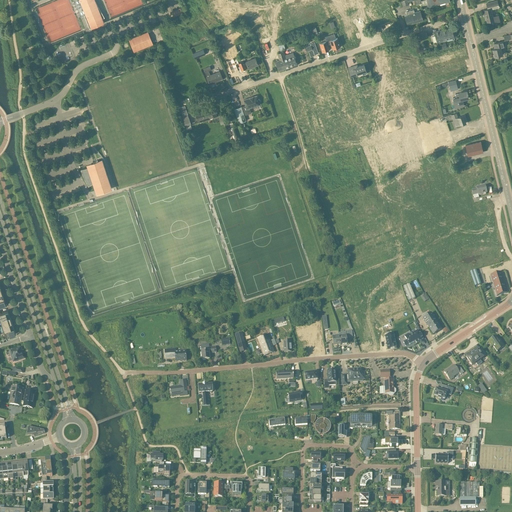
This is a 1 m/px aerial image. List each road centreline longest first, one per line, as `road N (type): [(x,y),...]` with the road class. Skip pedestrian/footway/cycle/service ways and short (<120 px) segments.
road 1 (unclassified): [(122,372),(403,352),(424,362)]
road 2 (unclassified): [(222,93),(464,16)]
road 3 (tertiary): [(72,419),(0,197)]
road 4 (tertiary): [(511,212),(464,16)]
road 5 (tertiary): [(0,215),(54,379)]
road 6 (unclassified): [(4,119),(55,101),(75,71),(112,53),(112,32)]
road 7 (residential): [(177,511),(185,474),(246,477),(249,511)]
